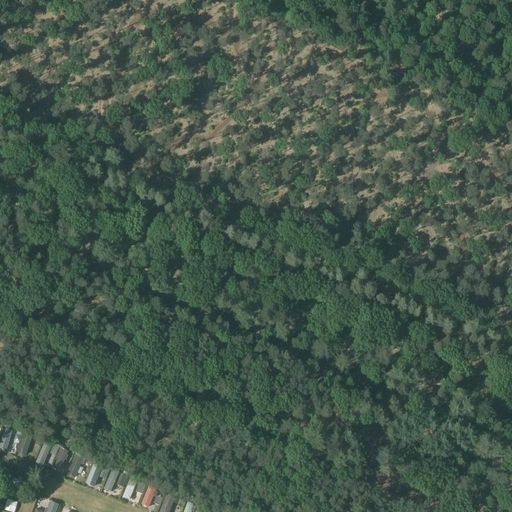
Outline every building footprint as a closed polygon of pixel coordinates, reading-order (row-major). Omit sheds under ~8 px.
[(42,208),(71,206),(70,188),(41,190),(42,208)] [(0,208),(24,206),(23,189),(0,191),(0,208)] [(99,223),(75,225),(77,243),(101,240),(99,223)] [(123,248),(148,245),(146,228),(121,230),(123,248)] [(188,265),(168,267),(170,279),(190,277),(188,265)] [(235,266),(210,266),(210,284),(235,283),(235,266)] [(267,298),(248,297),(247,309),(267,310),(267,298)] [(316,298),(297,303),(300,314),(320,309),(316,298)] [(380,350),(408,349),(408,332),(379,333),(380,350)] [(350,336),(332,343),(336,354),(354,347),(350,336)] [(443,374),(423,374),(423,386),(443,386),(443,374)] [(486,377),(466,379),(467,392),(487,389),(486,377)] [(495,427),(511,424),(511,406),(493,409),(495,427)] [(5,428),(0,444),(0,447),(6,450),(12,430),(5,428)] [(24,433),(17,453),(25,456),(32,436),(24,433)] [(43,447),(36,460),(42,463),(48,450),(43,447)] [(60,449),(52,468),(60,471),(68,452),(60,449)] [(75,455),(66,475),(74,479),(83,459),(75,455)] [(93,467),(87,482),(93,485),(96,475),(99,476),(100,472),(98,472),(99,469),(93,467)] [(112,470),(103,490),(110,493),(119,473),(112,470)] [(75,482),(80,484),(84,475),(79,473),(75,482)] [(129,481),(123,498),(129,501),(136,484),(129,481)] [(148,487),(141,505),(148,508),(156,490),(148,487)] [(167,493),(159,511),(169,511),(175,496),(167,493)] [(187,503),(183,511),(190,511),(193,505),(187,503)]
